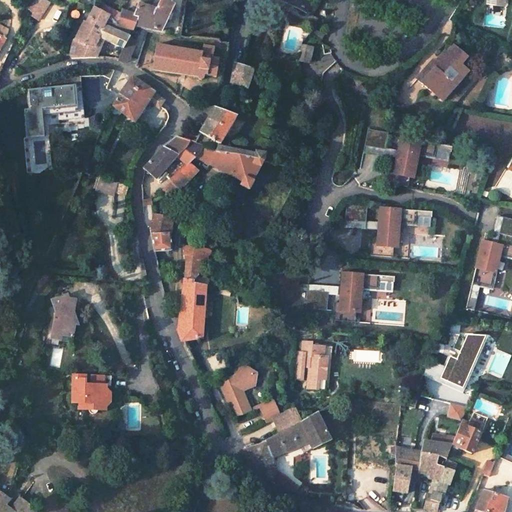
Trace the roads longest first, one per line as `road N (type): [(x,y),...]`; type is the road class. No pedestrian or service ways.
road 1 (residential): [(188,115),(139,163),(135,216),(167,341),(216,442)]
road 2 (unknown): [(336,51),(326,84),(332,145),(316,224),(326,278)]
road 3 (residential): [(0,91),(68,66),(101,64),(133,72),(188,115)]
road 4 (residential): [(341,0),(336,51),(365,71),(407,53),(453,0)]
road 5 (residential): [(216,442),(271,489),(357,511)]
road 6 (residential): [(247,0),(222,85),(205,110),(188,115)]
